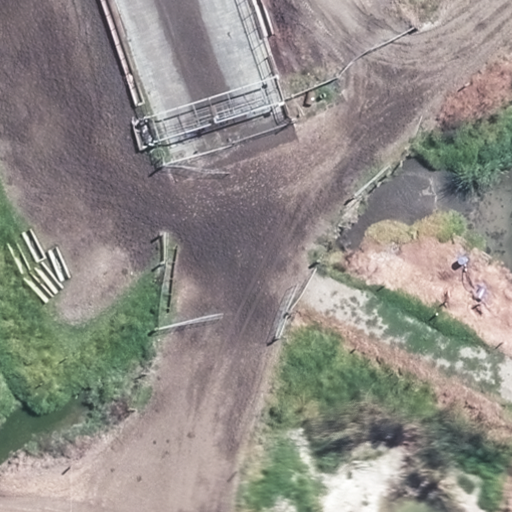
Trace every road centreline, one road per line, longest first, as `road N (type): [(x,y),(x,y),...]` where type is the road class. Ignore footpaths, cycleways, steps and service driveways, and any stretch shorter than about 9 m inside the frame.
road 1 (track): [(335,0),(360,41),(380,140),(130,499)]
road 2 (track): [(380,140),(511,19)]
road 3 (track): [(130,499),(0,485)]
